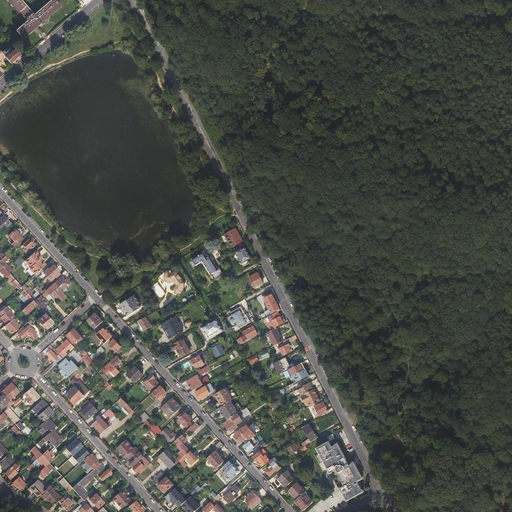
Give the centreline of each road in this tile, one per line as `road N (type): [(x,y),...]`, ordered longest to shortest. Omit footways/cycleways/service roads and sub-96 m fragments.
road 1 (unclassified): [(131,0),(379,493)]
road 2 (unclassified): [(290,511),(95,297)]
road 3 (unclassified): [(31,370),(160,511)]
road 4 (track): [(511,419),(379,493)]
road 5 (unclassified): [(95,297),(0,191)]
road 6 (residential): [(0,84),(97,0)]
